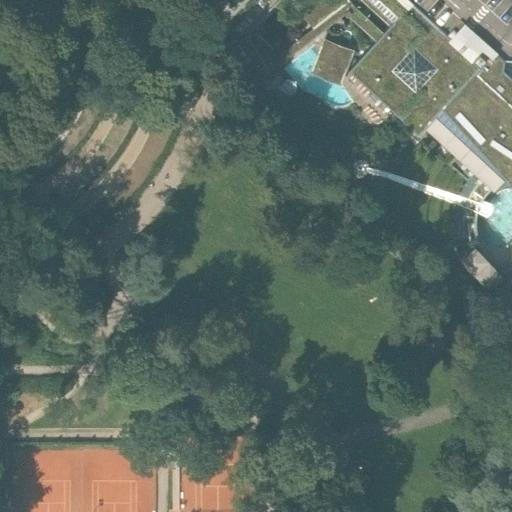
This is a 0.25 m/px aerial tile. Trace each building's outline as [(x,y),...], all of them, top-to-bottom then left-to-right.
[(326,13),(339,0),(315,0),(302,15),(312,25),(319,18),(321,20),(327,14),(326,13)] [(362,0),(391,26),(407,8),(397,0),(362,0)] [(511,0),(397,0),(407,8),(484,60),(504,59),(511,60),(511,0)] [(416,133),(424,125),(494,190),(502,186),(511,183),(511,184),(511,76),(503,68),(504,59),(484,60),(407,8),(391,26),(384,33),(349,72),(416,133)] [(274,56),(249,34),(247,36),(239,29),(229,40),(249,70),(263,69),(263,67),(274,56)] [(317,61),(313,73),(337,82),(349,52),(325,42),(317,61)] [(511,60),(504,59),(503,68),(511,76),(511,60)]
